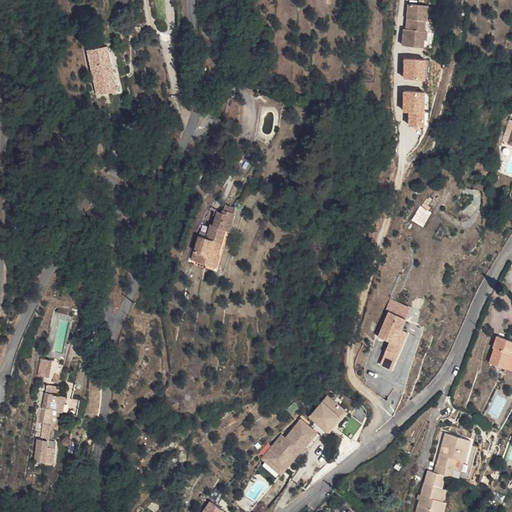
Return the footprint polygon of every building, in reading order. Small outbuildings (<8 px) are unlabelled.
[(431,3),(409,1),(407,17),(408,17),(412,18),(411,28),(408,28),(405,28),(405,44),(429,45),(431,30),(424,28),(425,19),(429,20),(431,3)] [(118,89),(109,45),(89,49),(98,93),(118,89)] [(405,77),(429,76),(428,56),(404,57),(405,77)] [(409,110),(410,124),(428,124),(427,89),(404,89),(405,110),(409,110)] [(240,208),(226,204),(224,211),(220,210),(215,223),(212,222),(207,238),(201,237),(194,259),(222,267),(225,257),(221,256),(230,226),(234,227),(240,208)] [(414,221),(426,225),(433,210),(420,205),(414,221)] [(385,352),(392,354),(406,316),(390,310),(379,339),(389,343),(385,352)] [(406,316),(392,354),(402,358),(410,340),(406,339),(410,330),(403,328),(408,317),(406,316)] [(511,350),(511,337),(498,333),(494,346),(496,347),(491,361),(508,367),(511,354),(511,350)] [(381,364),(388,367),(392,354),(385,352),(381,364)] [(402,358),(392,354),(388,367),(397,370),(402,358)] [(52,358),(42,357),(40,374),(49,375),(52,358)] [(49,383),(43,423),(44,424),(39,460),(56,462),(59,441),(51,440),(55,410),(62,411),(66,411),(69,396),(58,394),(59,384),(49,383)] [(311,415),(328,429),(347,408),(329,394),(311,415)] [(328,429),(330,431),(348,410),(347,408),(328,429)] [(62,411),(55,410),(52,433),(58,434),(62,411)] [(354,413),(341,430),(351,438),(364,420),(354,413)] [(285,435),(274,448),(273,446),(266,453),(280,465),(287,458),(290,459),(303,444),(306,447),(319,433),(303,419),(287,437),(285,435)] [(416,459),(423,462),(432,466),(436,459),(440,450),(447,452),(450,454),(458,435),(434,423),(416,459)] [(283,434),(273,446),(274,448),(285,435),(283,434)] [(280,465),(266,453),(263,456),(281,472),(301,451),(302,452),(306,447),(303,444),(290,459),(287,458),(280,465)] [(447,452),(440,450),(436,459),(442,462),(447,452)] [(423,462),(416,459),(409,455),(388,495),(411,507),(421,488),(418,486),(413,483),(418,472),(423,462)] [(429,468),(415,511),(444,511),(452,488),(443,485),(447,474),(429,468)] [(423,475),(418,472),(413,483),(418,486),(423,475)] [(222,511),(225,509),(212,500),(203,511),(222,511)]
